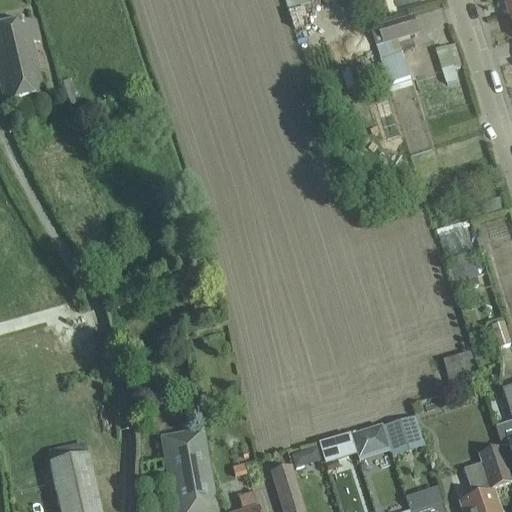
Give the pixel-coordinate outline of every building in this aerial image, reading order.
[(287,0),(291,10),(311,4),(309,0),(287,0)] [(391,0),(394,10),(425,0),(391,0)] [(419,36),(413,19),(372,32),(377,49),(419,36)] [(43,95),(38,76),(30,43),(39,41),(35,21),(0,28),(0,82),(5,104),(43,95)] [(463,68),(455,45),(446,48),(454,71),(455,71),(463,68)] [(411,82),(402,55),(381,61),(390,89),(411,82)] [(468,256),(465,227),(440,229),(443,258),(468,256)] [(457,294),(480,287),(477,279),(480,278),(475,264),(449,272),(452,284),(454,284),(457,294)] [(216,318),(211,296),(192,300),(196,322),(216,318)] [(490,328),(497,350),(510,346),(503,324),(490,328)] [(451,393),(479,384),(470,354),(442,362),(451,393)] [(507,409),(511,407),(511,386),(501,390),(507,409)] [(511,423),(494,428),(496,434),(501,449),(510,446),(511,452),(511,407),(507,409),(511,423)] [(414,424),(383,433),(390,453),(421,447),(414,424)] [(350,437),(349,437),(358,462),(390,453),(381,427),(374,429),(350,437)] [(217,511),(203,431),(160,439),(172,511),(217,511)] [(99,511),(88,457),(85,443),(49,451),(52,465),(49,466),(50,473),(25,479),(25,480),(13,483),(14,490),(52,482),(58,511),(99,511)] [(318,445),(324,466),(334,463),(327,443),(318,445)] [(499,448),(477,455),(489,491),(490,490),(511,483),(499,448)] [(303,468),(299,455),(291,457),(295,471),(303,468)] [(303,511),(290,468),(271,474),(282,511),(303,511)] [(258,511),(253,494),(237,499),(241,511),(258,511)] [(498,511),(493,494),(460,505),(462,511),(498,511)] [(422,509),(414,511),(443,511),(440,500),(427,504),(422,509)]
